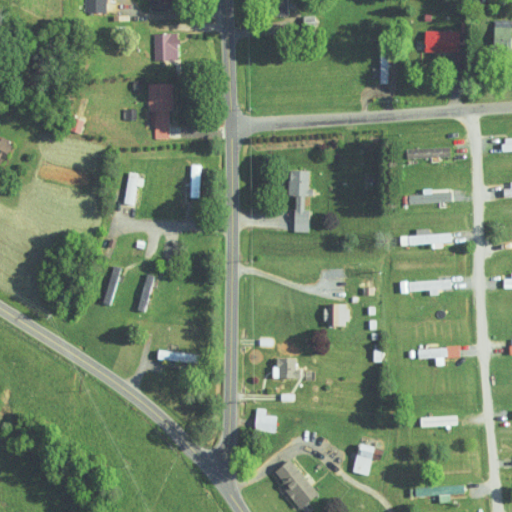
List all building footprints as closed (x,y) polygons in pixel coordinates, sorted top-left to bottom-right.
[(504,42),(503,13),(486,13),(487,43),(504,42)] [(416,24),(416,45),(447,45),(447,25),(416,24)] [(169,53),(168,26),(143,27),(144,54),(169,53)] [(164,76),(139,77),(140,118),(145,118),(145,132),(161,131),(160,104),(164,104),(164,76)] [(495,131),(495,145),(510,144),(509,131),(495,131)] [(443,150),(442,140),(402,142),(402,152),(443,150)] [(192,158),(182,158),(182,191),(192,191),(192,158)] [(302,164),(281,163),(280,188),(286,188),(286,225),(301,226),(301,202),(296,202),(296,188),(302,189),(302,164)] [(128,179),(134,180),(136,169),(120,166),(114,196),(124,198),(128,179)] [(407,222),(408,228),(392,229),(393,238),(440,236),(439,226),(420,227),(420,221),(407,222)] [(365,270),(365,260),(322,262),(323,271),(365,270)] [(511,271),(511,265),(502,266),(502,271),(495,271),(495,282),(511,281),(511,271)] [(144,270),(135,268),(130,301),(139,303),(144,270)] [(430,288),(430,282),(443,282),(443,273),(400,274),(400,284),(421,284),(421,289),(430,288)] [(338,318),(337,296),(316,297),(317,319),(338,318)] [(511,337),(511,338),(511,331),(501,332),(502,348),(511,347),(511,337)] [(437,359),(436,351),(450,350),(450,340),(410,342),(410,352),(427,351),(427,359),(437,359)] [(150,354),(191,355),(192,346),(150,345),(150,354)] [(286,371),(285,351),(269,351),(269,359),(264,359),(264,371),(286,371)] [(268,425),(269,409),(256,408),(257,402),(247,401),(247,424),(268,425)] [(368,440),(352,436),(345,466),(361,470),(368,440)] [(267,466),(275,475),(271,479),(293,503),(311,487),(281,453),(267,466)] [(456,479),(407,480),(407,490),(431,489),(431,495),(442,495),(442,488),(457,487),(456,479)]
